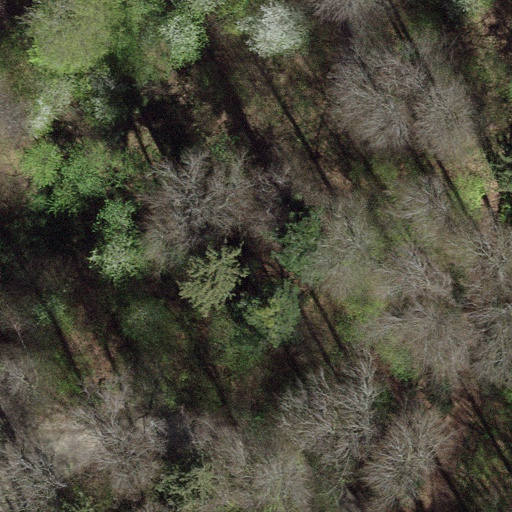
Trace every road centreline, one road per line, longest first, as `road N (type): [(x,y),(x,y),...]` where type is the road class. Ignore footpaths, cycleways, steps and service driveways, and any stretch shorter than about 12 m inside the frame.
road 1 (track): [(0,502),(75,449),(115,435),(191,430),(268,451),(349,511)]
road 2 (track): [(434,511),(511,136)]
